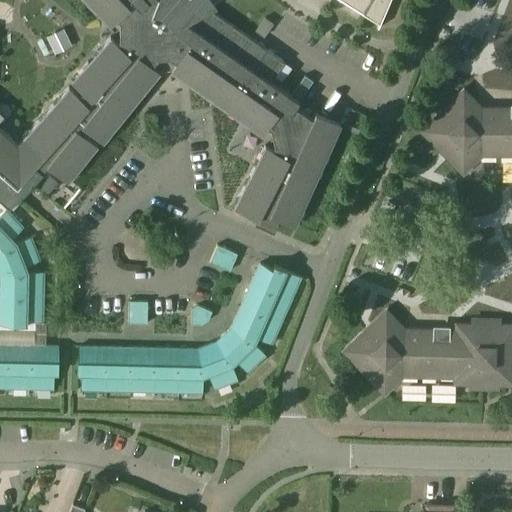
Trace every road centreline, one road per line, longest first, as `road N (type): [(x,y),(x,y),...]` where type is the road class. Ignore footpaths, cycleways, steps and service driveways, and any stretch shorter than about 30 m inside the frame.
road 1 (residential): [(178,173),(146,183),(100,239),(93,258),(100,281),(175,281),(189,272),(205,223)]
road 2 (residential): [(327,270),(435,0)]
road 3 (residential): [(511,460),(291,453)]
road 4 (residential): [(212,502),(84,456),(0,457)]
road 5 (residential): [(291,453),(287,373),(327,270)]
road 6 (residential): [(327,270),(205,223)]
